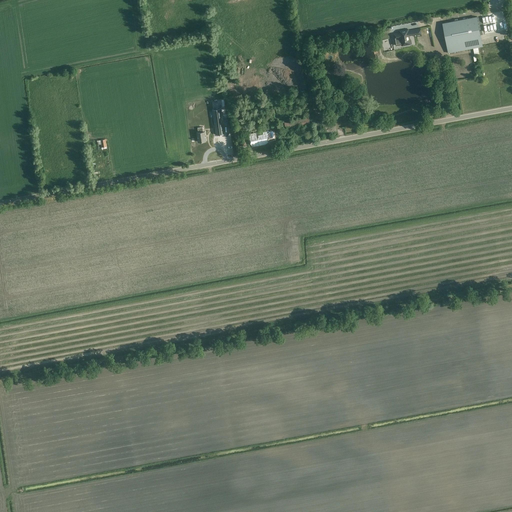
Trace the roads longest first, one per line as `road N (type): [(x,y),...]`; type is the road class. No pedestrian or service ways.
road 1 (track): [(0,383),(511,287)]
road 2 (unclassified): [(0,202),(511,108)]
